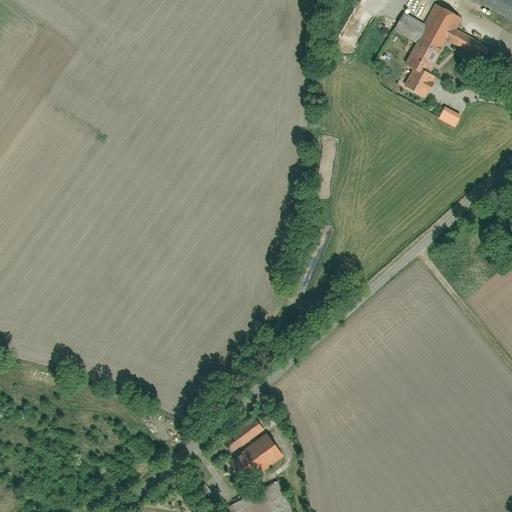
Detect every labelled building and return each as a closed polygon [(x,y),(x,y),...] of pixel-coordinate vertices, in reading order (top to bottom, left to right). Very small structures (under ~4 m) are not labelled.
[(511,23),(511,0),(485,0),(482,8),(511,23)] [(434,6),(423,26),(401,14),(392,32),(415,44),(403,66),(432,81),(450,45),(481,61),(489,44),(458,28),(462,21),(434,6)] [(221,441),(229,453),(263,432),(255,419),(221,441)] [(228,462),(245,485),(281,459),(264,436),(228,462)] [(291,511),(273,483),(228,510),(229,511),(291,511)] [(204,486),(196,491),(203,503),(211,498),(204,486)]
